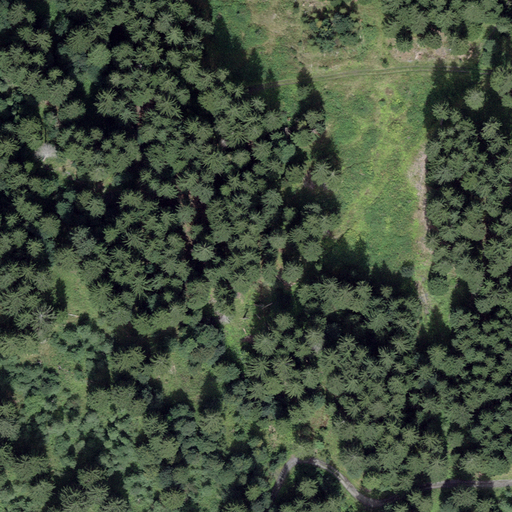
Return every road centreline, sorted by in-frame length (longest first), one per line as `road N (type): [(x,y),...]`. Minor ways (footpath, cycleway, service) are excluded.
road 1 (track): [(511,60),(376,68),(272,84),(220,104)]
road 2 (track): [(265,511),(289,466),(304,456),(370,503),(439,484),(511,483)]
